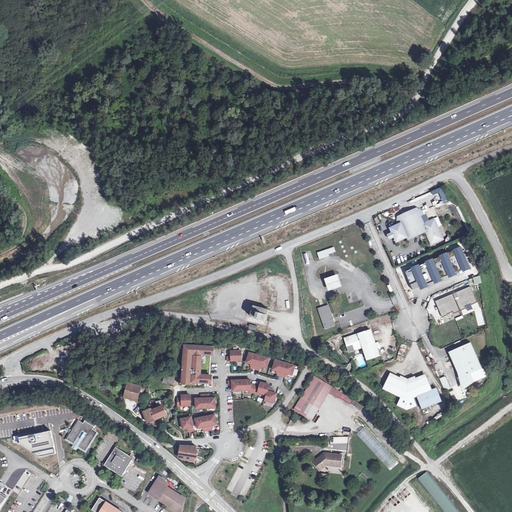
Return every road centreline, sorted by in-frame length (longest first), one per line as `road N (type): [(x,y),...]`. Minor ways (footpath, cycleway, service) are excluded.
road 1 (track): [(0,287),(404,113),(472,0)]
road 2 (motorway): [(511,91),(47,294)]
road 3 (motorway): [(128,279),(511,110)]
road 4 (unclassified): [(364,214),(47,338),(10,363),(10,381)]
road 5 (track): [(470,511),(384,407),(314,354)]
road 6 (secondary): [(10,381),(48,381),(90,400),(194,483)]
road 7 (unclassified): [(511,274),(453,172),(364,214)]
road 8 (motorway): [(0,345),(128,279)]
road 9 (motorway): [(0,336),(128,279)]
